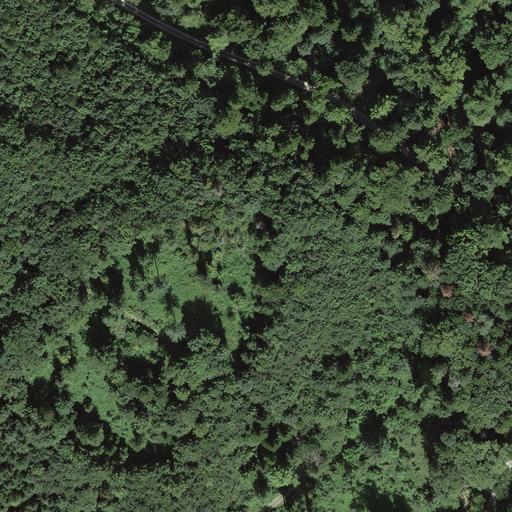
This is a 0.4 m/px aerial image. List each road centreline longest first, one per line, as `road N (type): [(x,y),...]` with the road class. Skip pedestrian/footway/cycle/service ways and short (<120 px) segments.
road 1 (track): [(301,469),(387,415),(430,362),(433,310),(397,257),(324,188),(71,0)]
road 2 (track): [(511,237),(314,84),(176,34),(113,0)]
road 3 (track): [(265,511),(301,469),(302,440),(291,420),(0,237)]
